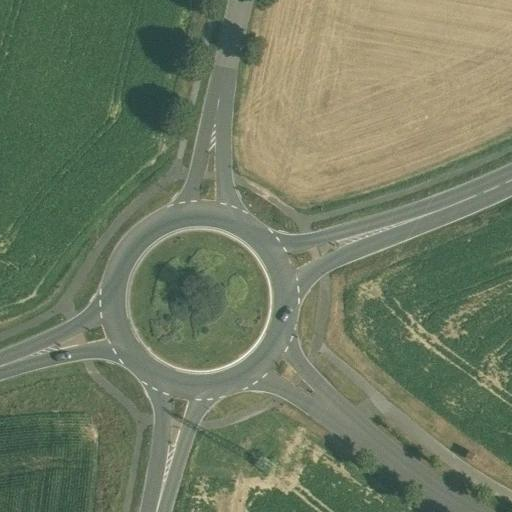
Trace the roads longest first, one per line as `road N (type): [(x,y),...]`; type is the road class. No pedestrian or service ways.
road 1 (unclassified): [(267,352),(363,442),(468,511)]
road 2 (secondary): [(511,176),(277,268)]
road 3 (unclassified): [(202,216),(221,67),(239,0)]
road 4 (secondary): [(202,216),(174,219),(130,250),(117,274),(117,328)]
road 5 (secondary): [(179,384),(153,511)]
road 6 (tertiary): [(0,366),(117,328)]
